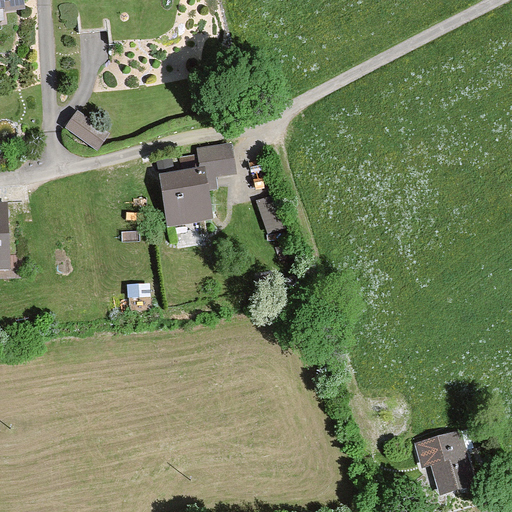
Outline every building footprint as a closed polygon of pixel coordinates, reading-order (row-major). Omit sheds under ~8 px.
[(22,0),(0,0),(0,12),(23,11),(22,0)] [(107,3),(75,6),(78,31),(109,28),(110,43),(140,40),(137,13),(109,16),(107,3)] [(70,126),(62,135),(78,150),(87,141),(70,126)] [(199,168),(158,176),(168,231),(222,221),(214,179),(243,174),(237,138),(213,142),(215,151),(197,154),(199,168)] [(274,202),(259,208),(271,237),(286,231),(274,202)] [(0,280),(26,280),(26,258),(9,258),(8,220),(0,220),(0,280)] [(463,434),(417,446),(424,472),(434,469),(442,499),(470,491),(465,470),(471,468),(463,434)]
